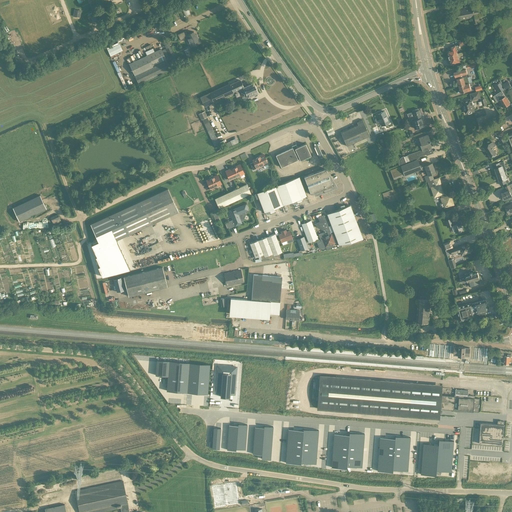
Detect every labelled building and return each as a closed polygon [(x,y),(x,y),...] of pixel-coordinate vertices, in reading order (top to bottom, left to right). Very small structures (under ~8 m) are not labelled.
[(478,23),(477,16),(479,15),(477,6),(473,6),(473,7),(465,9),(464,8),(457,10),(459,19),(471,17),(473,24),(478,23)] [(200,43),(198,39),(197,39),(194,32),(187,35),(185,31),(178,35),(180,41),(187,38),(191,47),(200,43)] [(449,56),(457,54),(456,49),(460,48),(459,46),(465,45),(464,43),(468,42),(467,38),(463,39),(457,41),(458,45),(455,46),(451,47),(452,50),(448,51),(449,56)] [(122,51),(119,44),(118,45),(117,43),(106,48),(111,58),(122,53),(121,51),(122,51)] [(166,49),(162,51),(161,49),(129,64),(138,84),(170,69),(166,60),(171,58),(170,57),(174,55),(168,44),(165,46),(166,49)] [(462,52),(457,54),(449,56),(451,64),(459,62),(458,57),(459,57),(459,56),(463,55),(462,52)] [(461,70),(454,72),(455,77),(456,77),(456,79),(463,77),(462,75),(466,73),(467,73),(466,69),(466,68),(461,70)] [(463,77),(456,79),(458,86),(469,83),(466,73),(462,75),(463,77)] [(257,95),(257,93),(258,93),(253,83),(244,87),(240,79),(230,84),(229,83),(200,97),(204,107),(213,102),(213,103),(234,93),(233,92),(240,89),(242,93),(243,93),(245,95),(246,94),(248,98),(253,95),(254,96),(257,95)] [(510,88),(511,87),(508,81),(502,85),(506,91),(510,88)] [(502,108),(503,107),(510,104),(504,94),(503,94),(501,91),(504,89),(500,82),(495,86),(501,96),(498,97),(502,104),(501,105),(502,108)] [(469,83),(458,86),(460,93),(471,90),(469,83)] [(478,91),(469,93),(471,100),(480,97),(478,91)] [(472,113),(472,112),(474,111),(470,99),(462,101),(466,113),(468,113),(468,114),(472,113)] [(410,113),(409,113),(414,128),(424,125),(422,120),(423,120),(422,117),(419,110),(418,110),(418,109),(410,112),(410,113)] [(207,117),(205,111),(198,114),(201,120),(202,120),(214,146),(219,144),(207,117)] [(376,115),(381,126),(389,122),(384,111),(376,115)] [(340,132),(347,146),(370,136),(362,119),(356,122),(357,125),(340,132)] [(420,145),(429,142),(430,141),(427,134),(416,139),(418,146),(420,145)] [(429,142),(420,145),(422,150),(407,155),(407,156),(404,157),(403,156),(401,157),(399,159),(398,161),(398,163),(399,165),(418,158),(418,157),(425,154),(426,155),(429,154),(427,149),(431,147),(429,142)] [(485,150),(490,157),(496,153),(492,147),(495,146),(492,142),(483,148),(485,150)] [(281,167),(299,159),(300,160),(311,155),(305,144),(297,147),(296,145),(291,146),(292,148),(275,155),(281,167)] [(390,146),(381,150),(383,154),(392,150),(400,147),(399,144),(391,147),(390,146)] [(252,169),(263,164),(263,163),(267,161),(263,153),(258,155),(259,156),(255,157),(256,158),(252,160),(253,161),(250,163),(252,169)] [(419,165),(417,160),(401,166),(390,170),(394,179),(421,169),(423,170),(425,169),(428,175),(435,172),(435,171),(436,171),(435,169),(435,168),(433,168),(432,163),(427,164),(427,162),(419,165)] [(497,175),(504,172),(502,166),(501,166),(499,162),(493,164),(497,175)] [(239,175),(240,174),(243,172),(239,164),(235,166),(235,167),(232,168),(232,167),(228,169),(229,171),(226,173),(229,179),(232,178),(232,177),(235,176),(236,176),(239,175)] [(326,168),(304,177),(307,185),(310,194),(314,193),(315,196),(334,189),(337,188),(330,174),(328,175),(326,168)] [(507,179),(504,172),(497,175),(500,185),(509,182),(508,178),(507,179)] [(217,185),(217,184),(220,183),(217,175),(212,176),(213,177),(206,180),(210,188),(217,185)] [(273,208),(283,204),(292,201),(293,204),(302,201),(300,198),(306,196),(299,176),(256,192),(264,212),(265,211),(266,214),(274,211),(273,208)] [(433,180),(427,182),(429,187),(435,186),(440,184),(441,184),(439,178),(433,180)] [(502,196),(500,197),(502,203),(511,198),(511,196),(509,190),(511,188),(511,183),(505,187),(506,190),(503,191),(503,192),(501,193),(502,196)] [(247,184),(228,192),(232,202),(251,194),(247,184)] [(442,203),(439,204),(441,208),(444,207),(453,205),(450,196),(449,196),(443,194),(440,185),(431,188),(434,196),(440,195),(441,199),(442,203)] [(178,212),(168,189),(90,224),(101,247),(178,212)] [(219,208),(232,202),(228,192),(215,198),(219,208)] [(19,221),(30,216),(46,208),(40,195),(13,208),(19,221)] [(229,210),(232,220),(235,226),(241,223),(240,221),(243,220),(246,214),(245,211),(248,210),(245,204),(229,210)] [(350,205),(336,210),(326,214),(338,245),(362,239),(350,205)] [(368,215),(371,224),(377,223),(374,213),(368,215)] [(61,221),(59,216),(58,214),(50,217),(54,224),(61,221)] [(318,234),(320,238),(322,238),(326,246),(335,243),(324,215),(318,217),(320,222),(317,223),(318,227),(323,230),(326,228),(327,231),(318,234)] [(463,227),(462,227),(459,219),(453,221),(451,218),(445,221),(447,228),(453,226),(455,233),(463,230),(463,229),(463,227)] [(318,239),(311,220),(301,224),(308,242),(318,239)] [(278,234),(281,242),(292,237),(289,230),(286,231),(285,230),(281,231),(282,233),(278,234)] [(155,233),(143,238),(144,242),(146,241),(150,249),(160,245),(158,241),(155,233)] [(266,237),(272,253),(273,255),(282,252),(275,233),(266,237)] [(297,239),(301,250),(308,248),(304,236),(297,239)] [(266,237),(258,240),(263,254),(264,256),(272,253),(266,237)] [(255,257),(263,254),(258,240),(249,243),(255,257)] [(450,241),(444,243),(446,249),(452,247),(450,241)] [(460,252),(461,255),(471,252),(468,243),(450,249),(452,254),(460,252)] [(128,297),(167,287),(162,267),(123,277),(128,297)] [(224,273),(226,286),(243,283),(241,270),(224,273)] [(469,285),(480,282),(481,281),(482,280),(481,277),(480,276),(479,277),(478,273),(473,274),(472,273),(470,274),(470,272),(465,274),(465,275),(459,277),(461,283),(464,282),(466,287),(469,285)] [(270,312),(279,313),(280,302),(282,277),(253,274),(251,300),(230,298),(229,314),(269,317),(270,312)] [(120,277),(114,279),(117,292),(123,290),(120,277)] [(418,299),(416,322),(428,323),(430,300),(418,299)] [(484,310),(488,309),(490,308),(489,306),(487,305),(486,299),(475,302),(474,302),(457,307),(460,320),(475,316),(476,319),(485,316),(484,310)] [(392,327),(392,336),(400,336),(400,328),(392,327)] [(453,355),(461,355),(469,356),(470,347),(454,346),(454,349),(453,355)] [(154,359),(153,374),(166,375),(164,390),(207,394),(210,364),(154,359)] [(218,365),(216,391),(221,391),(220,397),(229,397),(230,392),(235,392),(236,367),(218,365)] [(296,375),(246,371),(243,406),(293,410),(296,375)] [(466,412),(466,411),(478,412),(479,399),(474,398),(474,396),(469,395),(454,394),(454,396),(441,395),(441,389),(319,379),(317,405),(439,415),(440,409),(453,410),(453,411),(466,412)] [(480,427),(479,443),(503,445),(505,424),(504,424),(498,424),(481,422),(481,423),(480,423),(479,427),(480,427)] [(229,425),(227,449),(236,450),(236,448),(245,449),(247,425),(238,424),(238,426),(229,425)] [(255,427),(253,453),(262,454),(261,458),(270,459),(273,427),(264,426),(264,428),(255,427)] [(213,428),(212,448),(219,448),(221,428),(213,428)] [(288,430),(285,463),(300,464),(300,462),(315,463),(318,430),(303,429),(302,431),(288,430)] [(333,434),(331,467),(346,468),(346,465),(361,466),(363,433),(349,432),(348,435),(333,434)] [(379,437),(377,470),(392,471),(392,469),(407,470),(409,437),(394,436),(394,438),(379,437)] [(438,445),(436,470),(451,471),(454,441),(438,439),(438,445)] [(423,443),(420,474),(436,475),(436,470),(438,445),(428,444),(428,443),(423,443)] [(129,511),(128,506),(123,480),(75,491),(79,511),(102,511),(120,508),(121,511),(129,511)]
